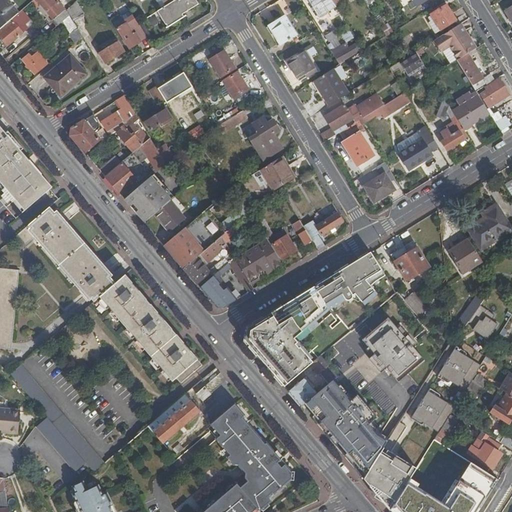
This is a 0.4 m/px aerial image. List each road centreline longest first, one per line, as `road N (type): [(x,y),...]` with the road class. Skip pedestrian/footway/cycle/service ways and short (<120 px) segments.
road 1 (tertiary): [(37,131),(212,332)]
road 2 (unclassified): [(232,14),(368,233)]
road 3 (unclassified): [(232,14),(37,131)]
road 4 (tertiary): [(212,332),(351,494)]
road 5 (tertiary): [(368,233),(212,332)]
road 6 (tertiary): [(511,145),(368,233)]
